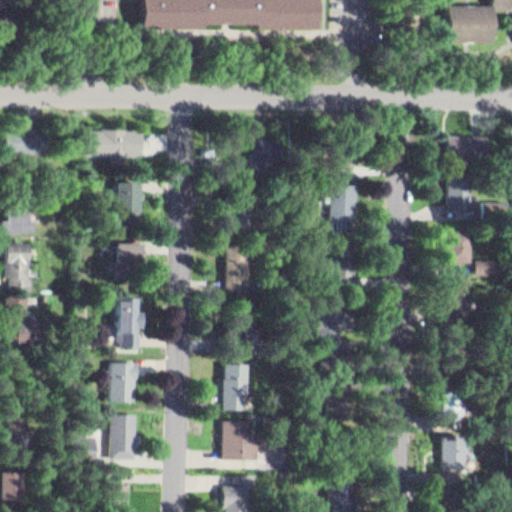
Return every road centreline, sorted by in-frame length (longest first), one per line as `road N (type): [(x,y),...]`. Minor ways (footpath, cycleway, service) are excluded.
road 1 (residential): [(511,93),(0,91)]
road 2 (residential): [(177,511),(182,93)]
road 3 (residential): [(398,511),(404,94)]
